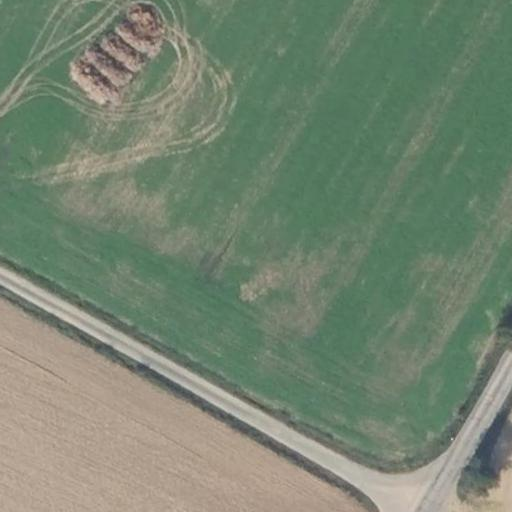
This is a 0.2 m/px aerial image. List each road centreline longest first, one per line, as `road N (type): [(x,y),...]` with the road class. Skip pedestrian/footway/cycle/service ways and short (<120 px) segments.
road 1 (unclassified): [(0,275),(421,511)]
road 2 (unclassified): [(511,362),(426,511)]
